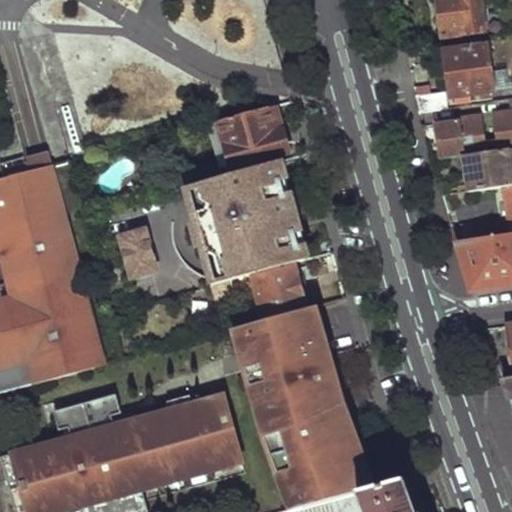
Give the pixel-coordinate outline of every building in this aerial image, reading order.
[(439,0),(444,38),(487,31),(482,0),(439,0)] [(447,51),(454,98),(496,93),(489,45),(447,51)] [(418,97),(422,114),(450,110),(448,93),(418,97)] [(439,125),(444,162),(465,159),(511,151),(511,100),(496,103),(503,146),(497,146),(497,142),(486,143),(482,118),(439,125)] [(273,108),(220,122),(232,168),(285,153),(273,108)] [(57,166),(54,151),(39,155),(26,158),(31,173),(57,166)] [(511,151),(465,159),(470,193),(503,188),(511,186),(511,151)] [(13,178),(0,181),(0,249),(13,299),(0,302),(0,394),(99,367),(63,209),(83,204),(72,162),(57,166),(31,173),(13,178)] [(286,185),(280,162),(205,184),(212,211),(194,216),(205,257),(211,256),(219,285),(254,275),(297,264),(307,261),(290,199),(284,201),(280,187),(286,185)] [(205,184),(187,189),(194,216),(212,211),(205,184)] [(286,185),(280,187),(284,201),(290,199),(286,185)] [(511,186),(503,188),(510,235),(511,234),(511,186)] [(146,230),(121,237),(132,278),(157,271),(146,230)] [(473,291),(511,285),(511,234),(510,235),(459,244),(473,291)] [(211,256),(205,257),(213,286),(219,285),(211,256)] [(297,264),(254,275),(267,321),(308,309),(297,264)] [(267,321),(247,326),(257,365),(319,348),(324,366),(327,366),(331,366),(333,368),(336,370),(318,307),(308,309),(267,321)] [(247,326),(237,329),(248,367),(257,365),(247,326)] [(257,365),(248,367),(253,387),(263,385),(276,433),(266,436),(280,474),(289,471),(303,507),(366,490),(352,453),(361,450),(348,415),(340,417),(337,408),(345,406),(336,370),(333,368),(331,366),(327,366),(324,366),(319,348),(257,365)] [(263,385),(253,387),(266,436),(276,433),(263,385)] [(58,511),(68,509),(66,500),(79,496),(83,510),(83,511),(149,511),(144,489),(141,479),(155,475),(157,485),(160,484),(187,477),(213,469),(244,461),(225,396),(194,404),(171,411),(126,423),(116,426),(113,415),(122,413),(118,394),(56,411),(61,430),(71,427),(73,437),(64,441),(0,457),(0,485),(1,488),(7,511),(58,511)] [(191,395),(168,401),(171,411),(194,404),(191,395)] [(345,406),(337,408),(340,417),(348,415),(352,413),(350,405),(345,406)] [(122,413),(113,415),(116,426),(126,423),(122,413)] [(71,427),(61,430),(64,441),(73,437),(71,427)] [(361,450),(352,453),(366,490),(375,487),(361,450)] [(213,469),(187,477),(190,488),(217,481),(213,469)] [(289,471),(280,474),(293,510),(303,507),(289,471)] [(155,475),(141,479),(144,489),(157,485),(155,475)] [(190,488),(187,477),(160,484),(163,495),(190,488)] [(415,511),(405,482),(295,511),(415,511)] [(79,496),(66,500),(68,509),(69,511),(76,511),(83,510),(79,496)]
